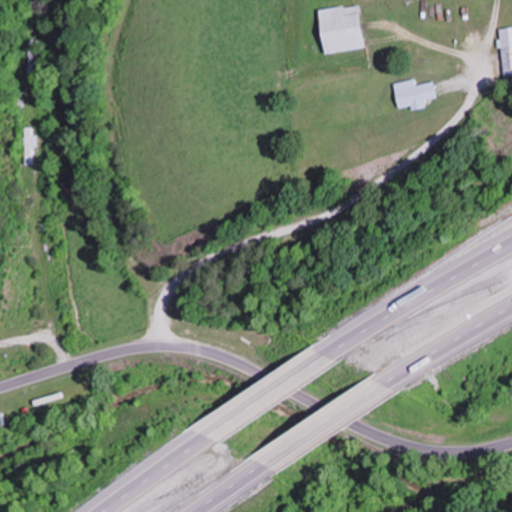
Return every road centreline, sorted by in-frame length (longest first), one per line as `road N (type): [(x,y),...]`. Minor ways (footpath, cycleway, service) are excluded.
road 1 (residential): [(271,375),(193,345),(158,343),(0,385)]
road 2 (residential): [(511,440),(461,451),(401,443),(271,375)]
road 3 (motorway): [(511,242),(335,347)]
road 4 (motorway): [(270,465),(396,377)]
road 5 (motorway): [(335,347),(212,430)]
road 6 (motorway): [(212,430),(99,511)]
road 7 (motorway): [(396,377),(511,310)]
